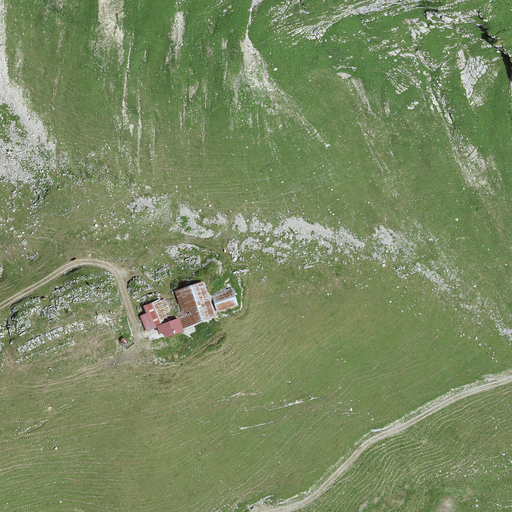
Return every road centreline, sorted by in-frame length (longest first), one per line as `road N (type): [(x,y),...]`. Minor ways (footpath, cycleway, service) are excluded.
road 1 (track): [(266,511),(321,491),(366,445),(408,421),(511,377)]
road 2 (track): [(140,335),(120,281),(104,264),(77,263),(0,306)]
